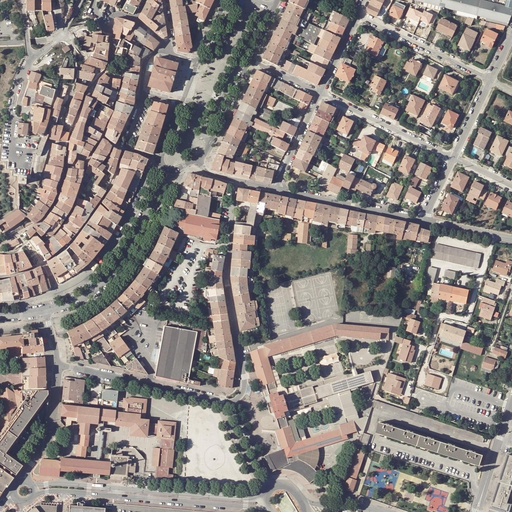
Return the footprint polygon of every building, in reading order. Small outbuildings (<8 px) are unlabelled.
[(26,0),(26,11),(33,11),(33,14),(34,15),(35,15),(34,11),(34,0),(26,0)] [(43,11),(48,11),(51,11),(50,0),(42,0),(42,10),(42,13),(44,13),(43,11)] [(152,0),(147,0),(146,3),(156,11),(158,12),(160,14),(163,14),(162,9),(152,0)] [(152,0),(162,9),(160,0),(152,0)] [(209,9),(213,0),(212,0),(196,0),(195,3),(200,5),(209,9)] [(303,9),(306,0),(290,0),(289,2),(303,9)] [(339,0),(338,3),(352,10),(356,0),(339,0)] [(368,13),(376,17),(377,15),(382,4),(385,6),(389,8),(392,2),(392,0),(371,0),(367,9),(368,13)] [(477,15),(508,23),(511,14),(511,8),(506,7),(481,1),(479,0),(414,0),(416,0),(415,4),(422,6),(440,10),(468,17),(475,19),(476,19),(477,15)] [(298,18),(307,22),(311,13),(303,9),(289,2),(285,11),(298,18)] [(396,2),(396,3),(395,6),(393,8),(392,7),(390,11),(391,12),(390,15),(399,19),(404,10),(405,7),(396,2)] [(133,14),(136,8),(126,3),(123,9),(133,14)] [(153,16),(156,11),(146,3),(143,8),(153,16)] [(377,15),(378,16),(383,19),(386,13),(382,12),(385,6),(382,4),(377,15)] [(171,7),(173,22),(187,20),(186,13),(191,12),(191,5),(190,5),(188,6),(182,7),(182,6),(171,7)] [(204,21),(209,9),(200,5),(196,15),(199,17),(198,18),(204,21)] [(151,21),(153,17),(153,16),(143,8),(141,13),(151,21)] [(285,11),(281,19),(295,26),(297,27),(308,32),(311,24),(307,22),(298,18),(285,11)] [(335,12),(331,22),(344,28),(349,19),(335,12)] [(430,23),(434,14),(429,12),(425,20),(430,23)] [(158,27),(151,21),(141,13),(139,18),(154,32),(158,27)] [(43,17),(47,32),(54,30),(51,15),(43,17)] [(153,17),(151,21),(158,27),(165,24),(163,15),(156,17),(153,17)] [(114,32),(121,33),(124,20),(116,17),(114,32)] [(414,32),(419,22),(408,17),(403,27),(414,32)] [(468,17),(465,23),(471,26),(475,19),(468,17)] [(457,26),(442,18),(437,29),(452,36),(457,26)] [(291,34),(294,35),(297,27),(295,26),(281,19),(278,25),(277,27),(291,34)] [(121,33),(126,36),(129,30),(130,31),(135,23),(124,20),(121,33)] [(327,20),(322,29),(339,38),(344,28),(331,22),(328,21),(327,20)] [(137,37),(142,39),(146,33),(135,23),(130,31),(129,30),(126,36),(125,38),(124,39),(125,40),(132,44),(137,37)] [(165,24),(158,27),(154,32),(163,39),(167,38),(165,24)] [(311,24),(308,32),(317,36),(320,38),(322,39),(336,45),(339,38),(322,29),(311,24)] [(189,34),(188,26),(174,28),(175,36),(189,34)] [(277,27),(273,35),(287,41),(291,43),(294,45),(297,37),(297,36),(294,35),(291,34),(277,27)] [(313,44),(317,36),(308,32),(297,27),(294,35),(297,36),(297,37),(303,40),(313,44)] [(478,33),(467,28),(464,34),(458,45),(469,51),(475,40),(478,33)] [(498,34),(486,29),(481,40),(487,43),(486,46),(491,48),(498,34)] [(82,49),(87,50),(87,49),(93,50),(94,47),(95,43),(96,44),(97,42),(109,44),(110,37),(107,36),(102,36),(100,36),(100,31),(94,30),(93,34),(92,38),(89,37),(85,36),(82,49)] [(144,46),(144,45),(150,36),(146,33),(142,39),(139,42),(141,43),(144,46)] [(189,34),(175,36),(177,51),(188,53),(191,47),(189,34)] [(284,48),(287,42),(289,44),(290,44),(291,43),(287,41),(273,35),(270,43),(283,50),(285,51),(288,52),(290,53),(291,51),(286,49),(284,48)] [(150,36),(144,45),(153,50),(158,43),(150,36)] [(377,56),(384,42),(371,36),(368,41),(365,46),(367,47),(365,51),(377,56)] [(136,47),(136,46),(139,42),(142,39),(137,37),(132,44),(136,47)] [(124,39),(120,38),(119,40),(121,40),(118,45),(116,49),(115,53),(121,55),(123,48),(122,48),(125,40),(124,39)] [(322,39),(318,47),(332,53),(336,45),(322,39)] [(96,44),(95,48),(108,51),(109,44),(97,42),(96,44)] [(283,55),(285,52),(285,51),(283,50),(270,43),(266,51),(279,57),(283,59),(285,55),(283,55)] [(137,57),(141,50),(136,47),(132,44),(130,50),(129,50),(127,60),(139,62),(140,58),(137,57)] [(151,52),(143,47),(142,49),(141,50),(137,57),(140,58),(142,59),(143,58),(151,52)] [(330,58),(332,53),(318,47),(315,55),(319,57),(327,60),(328,57),(330,58)] [(95,48),(94,53),(107,57),(108,51),(95,48)] [(283,59),(279,57),(266,51),(262,59),(268,62),(276,65),(279,67),(283,59)] [(107,63),(107,57),(94,53),(92,58),(98,60),(107,63)] [(84,63),(96,67),(98,60),(92,58),(90,57),(84,63)] [(177,64),(156,57),(147,86),(168,92),(169,93),(169,92),(177,64)] [(312,57),(310,61),(309,60),(308,62),(309,62),(310,63),(324,69),(328,61),(327,60),(319,57),(318,60),(312,57)] [(349,67),(351,63),(352,60),(345,57),(342,64),(336,76),(340,78),(341,79),(341,80),(342,80),(343,80),(344,80),(349,82),(351,77),(352,77),(353,77),(353,76),(353,75),(353,74),(355,70),(349,67)] [(60,69),(60,75),(64,75),(63,79),(73,79),(74,69),(65,69),(68,59),(65,58),(61,69),(60,69)] [(292,63),(283,59),(279,67),(288,71),(292,63)] [(407,61),(404,69),(407,70),(406,71),(416,76),(421,64),(420,63),(420,62),(418,61),(417,62),(412,59),(410,63),(409,62),(407,61)] [(107,63),(98,60),(96,67),(104,69),(107,63)] [(292,63),(288,71),(292,73),(296,65),(292,63)] [(321,77),(324,69),(310,63),(306,70),(307,70),(321,77)] [(83,66),(82,69),(81,71),(92,73),(94,68),(83,65),(83,66)] [(306,70),(296,65),(292,73),(303,78),(307,70),(306,70)] [(424,74),(433,79),(434,77),(438,79),(441,72),(428,65),(424,74)] [(92,73),(81,71),(78,70),(76,77),(91,81),(95,74),(92,73)] [(270,77),(257,70),(252,78),(266,85),(271,87),(271,88),(273,89),(277,91),(281,82),(275,79),(270,77)] [(317,85),(321,77),(307,70),(303,78),(317,85)] [(29,81),(37,84),(41,76),(29,73),(27,81),(29,81)] [(125,73),(124,76),(137,81),(138,75),(125,73)] [(105,74),(99,79),(97,85),(104,88),(108,90),(109,85),(110,84),(107,83),(109,77),(105,74)] [(445,75),(439,88),(452,94),(453,92),(457,84),(458,82),(445,75)] [(123,82),(136,87),(137,81),(124,76),(122,82),(123,82)] [(387,81),(375,76),(370,86),(372,87),(373,88),(375,88),(373,92),(380,95),(387,81)] [(249,86),(263,93),(264,90),(266,85),(252,78),(249,86)] [(37,84),(29,81),(27,88),(31,89),(36,90),(37,84)] [(123,82),(122,88),(135,93),(136,87),(123,82)] [(277,91),(288,96),(292,87),(281,82),(277,91)] [(75,92),(83,94),(87,87),(78,83),(75,92)] [(109,98),(111,91),(109,90),(108,90),(104,88),(97,85),(95,90),(109,98)] [(39,94),(46,97),(52,99),(55,90),(50,88),(42,86),(39,94)] [(263,93),(249,86),(245,94),(259,101),(263,103),(272,107),(274,103),(276,99),(263,93)] [(288,96),(292,98),(296,89),(292,87),(288,96)] [(127,94),(126,95),(135,98),(135,93),(122,88),(120,91),(127,94)] [(105,104),(109,98),(95,90),(92,96),(105,104)] [(294,99),(300,102),(307,105),(311,97),(298,90),(294,99)] [(115,101),(118,92),(111,91),(109,98),(115,101)] [(117,97),(125,99),(135,102),(135,98),(126,95),(127,94),(120,91),(118,96),(117,97)] [(75,92),(73,99),(81,101),(83,94),(75,92)] [(83,106),(93,110),(98,102),(90,98),(90,94),(87,92),(83,106)] [(406,110),(407,110),(417,115),(425,101),(413,95),(410,93),(407,100),(410,101),(406,110)] [(262,108),(260,108),(263,103),(259,101),(245,94),(241,102),(255,109),(266,114),(270,116),(272,112),(262,108)] [(44,102),(51,105),(52,99),(46,97),(44,102)] [(117,97),(117,101),(132,107),(135,102),(125,99),(117,97)] [(61,119),(62,119),(65,108),(65,107),(61,106),(63,100),(57,98),(54,103),(51,116),(53,117),(56,117),(58,118),(61,119)] [(115,101),(109,98),(105,104),(109,106),(112,107),(115,101)] [(73,99),(70,107),(78,109),(81,101),(73,99)] [(114,111),(123,113),(129,115),(132,107),(117,101),(114,111)] [(154,102),(150,111),(164,116),(168,104),(154,102)] [(266,114),(255,109),(241,102),(237,110),(251,117),(262,122),(266,114)] [(304,113),(307,105),(300,102),(296,109),(304,113)] [(336,115),(338,116),(341,111),(336,109),(323,102),(319,110),(332,117),(334,114),(336,115)] [(393,120),(397,121),(400,115),(396,113),(398,110),(385,103),(381,113),(393,120)] [(440,108),(434,105),(433,105),(429,103),(428,104),(427,107),(420,121),(431,127),(435,129),(443,112),(439,111),(440,108)] [(83,106),(80,117),(86,119),(88,115),(93,118),(96,111),(93,110),(83,106)] [(41,108),(34,107),(34,111),(34,116),(32,116),(32,121),(33,121),(41,122),(42,120),(44,109),(41,108)] [(70,107),(69,114),(75,116),(78,109),(70,107)] [(104,115),(110,118),(113,111),(107,107),(104,111),(104,115)] [(50,110),(48,109),(44,109),(42,120),(48,121),(48,118),(49,114),(50,110)] [(300,121),(304,113),(296,109),(294,114),(293,117),(300,121)] [(274,137),(282,141),(288,144),(292,136),(285,133),(278,130),(272,127),(268,125),(262,122),(251,117),(237,110),(233,118),(247,125),(251,126),(257,129),(266,133),(267,134),(274,137)] [(330,123),(331,123),(334,118),(332,117),(319,110),(316,116),(330,123)] [(453,128),(459,115),(448,110),(442,123),(448,125),(448,127),(450,128),(453,128)] [(112,116),(120,119),(125,121),(129,115),(123,113),(114,111),(112,116)] [(162,123),(164,116),(150,111),(147,117),(162,123)] [(104,115),(102,114),(100,113),(98,112),(95,118),(107,124),(110,118),(104,115)] [(66,122),(68,123),(72,124),(75,116),(69,114),(67,114),(66,118),(66,122)] [(121,124),(124,125),(125,121),(120,119),(112,116),(110,120),(116,122),(121,124)] [(290,116),(286,123),(296,128),(300,121),(293,117),(290,116)] [(316,116),(312,124),(326,130),(330,123),(316,116)] [(160,129),(162,123),(147,117),(144,123),(160,129)] [(344,117),(337,130),(336,133),(346,138),(347,135),(354,122),(344,117)] [(101,134),(107,124),(95,118),(93,122),(90,126),(89,127),(101,134)] [(248,132),(250,129),(251,126),(247,125),(233,118),(230,126),(244,132),(247,134),(248,132)] [(109,124),(122,130),(124,125),(121,124),(116,122),(110,120),(109,124)] [(18,134),(27,135),(28,128),(28,124),(20,123),(20,122),(18,121),(16,137),(18,138),(18,134)] [(282,121),(280,126),(277,124),(274,123),(272,127),(278,130),(285,133),(292,136),(296,128),(286,123),(282,121)] [(430,129),(431,127),(420,121),(419,124),(430,129)] [(77,122),(74,130),(83,133),(84,127),(84,124),(77,122)] [(158,137),(160,129),(144,123),(141,132),(158,137)] [(107,128),(108,128),(120,133),(122,130),(109,124),(107,128)] [(308,132),(322,138),(323,136),(326,130),(312,124),(308,132)] [(45,128),(39,126),(37,133),(43,136),(44,134),(43,134),(45,128)] [(243,142),(247,134),(244,132),(230,126),(226,134),(240,141),(243,142)] [(89,127),(86,131),(92,134),(99,138),(101,134),(89,127)] [(473,145),(484,150),(489,138),(492,132),(481,127),(478,133),(479,133),(475,141),(473,145)] [(115,144),(120,133),(108,128),(105,136),(111,141),(115,144)] [(50,129),(47,137),(59,140),(62,131),(50,129)] [(70,138),(81,142),(83,135),(83,133),(74,130),(70,138)] [(69,133),(62,131),(59,140),(67,141),(69,133)] [(155,145),(158,137),(141,132),(138,140),(155,145)] [(308,132),(306,137),(320,143),(322,138),(308,132)] [(96,142),(99,138),(92,134),(89,138),(93,140),(96,142)] [(243,142),(240,141),(226,134),(222,142),(236,148),(240,150),(243,142)] [(277,148),(285,152),(288,144),(282,141),(274,137),(267,134),(263,142),(270,145),(277,148)] [(96,142),(93,140),(89,138),(83,135),(81,142),(84,143),(92,147),(93,147),(96,142)] [(373,148),(379,151),(382,145),(364,136),(361,142),(358,147),(357,149),(363,152),(360,159),(365,161),(367,157),(367,158),(369,155),(373,148)] [(497,136),(490,150),(501,155),(508,141),(497,136)] [(306,137),(304,142),(317,148),(320,143),(306,137)] [(350,141),(349,143),(358,147),(361,142),(352,137),(350,141)] [(83,147),(84,143),(81,142),(70,138),(70,140),(69,151),(72,151),(74,144),(83,147)] [(103,139),(97,149),(109,153),(111,146),(109,143),(106,140),(103,139)] [(152,154),(155,145),(138,140),(135,149),(152,154)] [(240,150),(236,148),(222,142),(217,151),(216,155),(223,157),(229,158),(231,159),(235,160),(236,157),(237,155),(240,150)] [(239,155),(244,157),(250,145),(243,142),(240,150),(237,155),(239,155)] [(313,156),(313,157),(317,149),(317,148),(304,142),(300,150),(313,156)] [(52,154),(63,156),(65,147),(62,147),(53,143),(52,154)] [(87,157),(92,147),(84,143),(83,147),(80,154),(87,157)] [(75,152),(80,154),(83,147),(74,144),(72,151),(75,152)] [(388,147),(383,159),(393,164),(399,152),(392,149),(388,147)] [(113,148),(110,157),(118,159),(121,151),(113,148)] [(105,158),(109,153),(97,149),(93,154),(105,158)] [(309,163),(313,156),(300,150),(296,157),(309,163)] [(121,158),(131,160),(133,153),(125,151),(121,158)] [(137,154),(133,153),(131,160),(128,166),(142,172),(145,165),(135,161),(137,154)] [(51,160),(48,165),(62,168),(63,156),(52,154),(51,160)] [(101,164),(105,158),(93,154),(91,159),(101,164)] [(137,154),(135,161),(145,165),(145,166),(148,160),(145,158),(137,154)] [(341,169),(342,169),(345,164),(351,167),(355,159),(344,154),(343,154),(341,159),(337,167),(341,169)] [(222,159),(223,157),(216,155),(215,157),(211,170),(219,172),(222,159)] [(408,174),(415,160),(406,155),(399,169),(408,174)] [(111,166),(108,171),(114,174),(118,159),(110,157),(106,164),(111,166)] [(223,157),(222,159),(219,172),(225,173),(227,164),(228,161),(229,158),(223,157)] [(311,170),(312,170),(314,167),(314,166),(309,163),(296,157),(292,166),(296,168),(300,170),(305,172),(307,168),(311,170)] [(228,161),(227,164),(225,173),(231,175),(234,165),(234,162),(235,160),(231,159),(229,158),(228,161)] [(270,184),(275,172),(278,166),(279,163),(270,159),(268,158),(267,162),(267,163),(266,166),(265,170),(262,182),(270,184)] [(102,170),(103,168),(105,166),(101,164),(91,159),(88,164),(97,169),(101,171),(102,170)] [(75,165),(75,169),(77,169),(79,169),(81,169),(83,169),(83,162),(78,161),(75,165)] [(314,166),(314,167),(312,170),(319,174),(317,177),(321,179),(318,184),(327,189),(333,177),(337,168),(336,167),(322,161),(319,168),(314,166)] [(231,175),(240,177),(243,164),(236,162),(234,162),(234,165),(231,175)] [(421,163),(415,174),(426,179),(428,175),(429,175),(429,174),(430,174),(430,173),(430,172),(430,171),(431,168),(427,166),(428,164),(428,163),(427,163),(426,163),(425,163),(425,165),(421,163)] [(85,175),(88,177),(91,172),(93,173),(97,169),(88,164),(85,175)] [(142,172),(128,166),(120,164),(119,168),(121,169),(128,170),(135,173),(133,175),(140,178),(142,172)] [(245,165),(243,164),(240,177),(248,179),(251,166),(248,165),(245,165)] [(345,164),(342,169),(349,172),(351,167),(345,164)] [(45,176),(50,178),(59,181),(62,168),(48,165),(47,165),(45,172),(44,176),(45,176)] [(248,179),(254,180),(257,168),(255,167),(251,166),(248,179)] [(254,180),(262,182),(265,170),(257,168),(254,180)] [(76,178),(77,169),(75,169),(68,169),(66,176),(76,178)] [(100,181),(106,172),(102,170),(101,171),(97,169),(93,173),(99,177),(97,179),(100,181)] [(135,173),(128,170),(121,169),(118,177),(114,184),(128,191),(134,193),(140,178),(133,175),(135,173)] [(462,192),(469,178),(458,172),(451,186),(462,192)] [(183,186),(187,187),(187,189),(190,190),(191,188),(194,175),(188,173),(183,186)] [(361,180),(355,177),(348,174),(347,176),(346,179),(344,182),(342,186),(349,189),(355,192),(357,189),(361,180)] [(200,177),(194,175),(191,188),(198,190),(199,186),(200,177)] [(415,188),(419,179),(413,175),(408,185),(415,188)] [(208,189),(209,189),(212,180),(206,179),(200,177),(199,186),(198,190),(197,195),(206,196),(207,192),(207,191),(208,189)] [(344,182),(336,178),(333,177),(327,189),(338,194),(342,186),(344,182)] [(59,181),(50,178),(49,179),(45,178),(43,185),(44,185),(56,190),(59,181)] [(67,198),(73,182),(65,180),(60,194),(67,198)] [(226,185),(212,180),(209,189),(208,189),(207,191),(207,192),(206,196),(210,197),(210,196),(215,197),(222,197),(223,193),(226,185)] [(372,185),(361,180),(357,189),(370,195),(373,189),(374,189),(375,189),(375,188),(376,188),(376,187),(377,186),(376,186),(376,185),(376,184),(375,184),(374,184),(373,184),(372,184),(372,185)] [(466,199),(471,202),(475,195),(479,197),(484,199),(488,191),(483,189),(484,186),(474,181),(469,193),(466,199)] [(73,182),(67,198),(74,202),(80,184),(75,183),(73,182)] [(134,193),(128,191),(114,184),(110,191),(117,195),(116,197),(123,200),(128,203),(134,193)] [(44,185),(43,189),(56,194),(56,190),(44,185)] [(395,203),(402,189),(392,185),(385,199),(395,203)] [(101,199),(105,192),(97,186),(94,191),(97,193),(95,196),(101,199)] [(410,187),(405,197),(411,200),(416,203),(421,193),(415,190),(410,187)] [(43,189),(39,188),(37,191),(39,192),(54,198),(56,194),(43,189)] [(190,190),(187,189),(182,188),(180,192),(176,200),(185,202),(188,203),(193,204),(196,204),(197,199),(197,195),(198,190),(191,188),(190,190)] [(242,201),(248,202),(250,191),(244,190),(242,201)] [(116,197),(117,195),(110,191),(108,195),(105,199),(120,209),(124,211),(128,203),(123,200),(116,197)] [(252,203),(258,204),(260,193),(250,191),(248,202),(252,203)] [(42,195),(41,197),(52,203),(54,198),(39,192),(38,193),(42,195)] [(447,209),(453,212),(459,198),(458,198),(459,196),(451,192),(450,194),(449,194),(441,209),(446,212),(447,209)] [(264,207),(267,194),(260,193),(258,204),(256,213),(254,223),(253,227),(256,228),(259,228),(261,215),(262,216),(263,216),(263,215),(263,214),(265,208),(264,207)] [(485,204),(496,209),(501,198),(502,196),(495,193),(494,194),(491,193),(485,204)] [(65,203),(67,198),(60,194),(58,199),(65,203)] [(265,214),(266,215),(267,209),(267,208),(275,210),(274,211),(274,214),(278,215),(278,213),(279,211),(282,197),(267,194),(264,207),(265,208),(263,214),(265,214)] [(209,199),(211,200),(222,201),(222,197),(215,197),(210,196),(210,197),(206,196),(197,195),(197,199),(196,204),(195,210),(194,215),(206,218),(219,220),(220,215),(209,212),(207,212),(209,199)] [(41,197),(39,201),(49,208),(52,203),(41,197)] [(278,213),(285,215),(289,198),(282,197),(279,211),(278,213)] [(67,198),(65,203),(71,208),(74,202),(67,198)] [(94,199),(91,198),(89,203),(84,201),(82,200),(81,204),(85,206),(86,203),(93,209),(98,202),(94,199)] [(285,217),(289,218),(293,219),(293,218),(293,217),(297,200),(293,199),(289,198),(285,215),(285,217)] [(67,214),(71,208),(65,203),(58,199),(54,207),(62,211),(67,214)] [(124,211),(120,209),(105,199),(102,203),(109,211),(110,210),(118,215),(119,216),(121,217),(124,211)] [(176,200),(173,207),(185,209),(191,210),(195,210),(196,204),(193,204),(188,203),(185,202),(176,200)] [(302,219),(303,216),(306,202),(297,200),(293,217),(293,218),(293,219),(293,220),(302,222),(302,219)] [(38,202),(35,207),(44,215),(49,208),(39,201),(38,202)] [(306,202),(303,216),(308,218),(311,203),(306,202)] [(502,212),(511,217),(511,204),(507,202),(502,212)] [(81,217),(80,220),(84,223),(89,215),(93,209),(86,203),(85,206),(83,209),(84,210),(81,217)] [(252,203),(249,213),(248,222),(254,223),(256,213),(258,204),(252,203)] [(311,203),(308,218),(313,219),(316,204),(311,203)] [(322,223),(325,206),(316,204),(313,219),(313,221),(312,224),(321,226),(322,223)] [(96,211),(103,215),(106,210),(101,205),(96,211)] [(84,210),(83,209),(76,206),(73,213),(70,216),(75,218),(76,214),(81,217),(84,210)] [(328,224),(328,221),(331,207),(325,206),(322,223),(328,224)] [(39,220),(44,215),(35,207),(26,217),(32,223),(34,224),(39,220)] [(58,217),(62,211),(54,207),(50,213),(58,217)] [(340,209),(331,207),(328,221),(337,222),(340,209)] [(8,227),(10,229),(26,217),(24,215),(18,210),(4,220),(5,222),(8,227)] [(102,216),(103,216),(117,225),(121,217),(119,216),(118,215),(110,210),(109,211),(108,212),(106,210),(103,215),(102,216)] [(62,211),(58,217),(61,218),(64,220),(67,214),(62,211)] [(90,221),(97,225),(103,216),(102,216),(103,215),(96,211),(90,221)] [(181,214),(180,217),(177,216),(174,219),(173,221),(173,223),(175,226),(176,227),(176,230),(177,231),(177,232),(182,233),(182,234),(189,235),(190,237),(200,241),(201,240),(210,241),(210,239),(215,240),(216,234),(219,220),(206,218),(194,215),(187,214),(185,213),(179,212),(172,211),(171,212),(181,214)] [(346,224),(352,225),(354,212),(349,211),(346,224)] [(47,217),(54,221),(60,225),(64,220),(61,218),(58,217),(50,213),(47,217)] [(357,226),(363,227),(366,214),(360,213),(357,226)] [(362,232),(368,232),(372,215),(366,214),(363,227),(362,232)] [(378,216),(372,215),(368,232),(375,233),(375,230),(376,229),(378,216)] [(70,216),(68,220),(80,228),(84,223),(80,220),(75,218),(70,216)] [(103,216),(97,225),(112,234),(117,225),(103,216)] [(375,230),(383,231),(385,218),(378,216),(376,229),(375,230)] [(50,227),(54,221),(47,217),(43,222),(49,226),(50,227)] [(68,220),(66,223),(78,231),(80,228),(68,220)] [(399,221),(396,220),(393,233),(397,234),(396,239),(397,239),(402,240),(406,222),(399,221)] [(55,232),(60,225),(54,221),(50,227),(55,232)] [(112,234),(97,225),(90,221),(86,225),(108,240),(112,234)] [(45,233),(50,227),(49,226),(43,222),(39,228),(45,233)] [(253,227),(254,223),(248,222),(247,224),(240,223),(235,223),(235,225),(234,234),(252,236),(253,227)] [(411,240),(413,229),(413,224),(408,223),(406,222),(402,240),(411,240)] [(66,223),(63,226),(74,235),(78,231),(66,223)] [(298,243),(308,244),(309,224),(300,223),(298,235),(296,235),(296,237),(298,237),(298,243)] [(419,228),(419,225),(413,224),(413,229),(411,240),(416,241),(419,228)] [(36,232),(41,236),(45,233),(39,228),(36,225),(33,227),(36,232)] [(86,225),(82,231),(104,245),(108,240),(86,225)] [(63,226),(61,229),(71,239),(74,235),(63,226)] [(33,227),(26,232),(30,237),(36,232),(33,227)] [(45,233),(50,235),(51,236),(55,232),(50,227),(45,233)] [(170,250),(175,252),(175,250),(176,251),(180,244),(183,236),(178,233),(164,227),(158,241),(157,243),(170,250)] [(58,232),(67,243),(71,239),(61,229),(58,232)] [(430,233),(431,232),(424,230),(421,241),(428,242),(429,236),(430,233)] [(74,242),(82,250),(93,259),(104,245),(82,231),(74,242)] [(58,232),(54,237),(62,247),(62,248),(67,243),(58,232)] [(36,245),(37,244),(42,241),(36,234),(31,239),(36,245)] [(347,254),(358,254),(358,250),(356,250),(357,246),(357,239),(357,235),(348,234),(348,238),(348,245),(347,249),(347,254)] [(53,236),(48,240),(56,252),(62,247),(54,237),(53,236)] [(17,238),(7,243),(10,249),(20,244),(17,238)] [(44,244),(43,245),(51,256),(56,252),(48,240),(44,244)] [(42,241),(37,244),(46,260),(51,256),(43,245),(44,244),(42,241)] [(75,253),(70,257),(72,260),(77,265),(73,267),(77,273),(87,264),(93,259),(82,250),(74,242),(69,247),(75,253)] [(157,243),(153,251),(166,258),(172,261),(176,252),(175,252),(170,250),(157,243)] [(446,246),(436,244),(432,258),(443,260),(446,246)] [(443,260),(460,264),(463,250),(446,246),(443,260)] [(66,250),(70,257),(75,253),(69,247),(66,250)] [(72,260),(70,257),(66,250),(56,257),(64,266),(66,269),(68,273),(71,277),(77,273),(73,267),(77,265),(72,260)] [(481,254),(463,250),(460,264),(478,268),(481,254)] [(32,267),(25,256),(23,251),(18,253),(23,270),(32,267)] [(172,261),(166,258),(153,251),(148,259),(161,267),(167,270),(168,268),(172,261)] [(232,259),(250,261),(251,252),(250,252),(247,252),(233,251),(232,259)] [(176,263),(181,254),(176,252),(172,261),(176,263)] [(18,253),(10,255),(15,273),(23,270),(18,253)] [(4,255),(5,263),(9,263),(11,274),(15,273),(10,255),(4,255)] [(210,269),(210,270),(221,272),(224,257),(213,255),(211,263),(209,263),(209,266),(211,266),(210,269)] [(56,257),(47,263),(58,284),(71,277),(68,273),(66,269),(64,266),(56,257)] [(148,259),(144,267),(157,274),(161,277),(162,278),(166,272),(167,270),(161,267),(148,259)] [(248,269),(250,269),(250,261),(232,259),(232,268),(248,269)] [(505,264),(496,260),(494,265),(492,270),(500,273),(506,275),(507,271),(508,269),(510,270),(511,262),(511,261),(507,260),(505,264)] [(35,269),(37,276),(43,274),(41,267),(35,269)] [(144,267),(139,274),(152,282),(156,285),(157,286),(162,278),(161,277),(157,274),(144,267)] [(389,267),(387,278),(394,279),(396,268),(389,267)] [(433,283),(437,269),(430,267),(426,281),(433,283)] [(231,276),(247,277),(248,272),(248,269),(232,268),(231,276)] [(42,293),(37,276),(35,269),(29,272),(32,279),(26,281),(28,287),(32,286),(35,295),(42,293)] [(445,270),(444,277),(454,279),(456,272),(445,270)] [(23,274),(26,281),(32,279),(29,272),(23,274)] [(28,287),(26,281),(23,274),(18,276),(24,298),(29,297),(27,287),(28,287)] [(43,274),(37,276),(42,293),(51,289),(48,278),(44,279),(43,274)] [(139,274),(137,277),(149,286),(152,288),(154,289),(156,287),(157,286),(156,285),(152,282),(139,274)] [(221,278),(207,275),(205,275),(205,282),(207,282),(221,283),(221,278)] [(20,300),(24,298),(18,276),(14,277),(20,300)] [(13,300),(20,300),(14,277),(9,279),(13,300)] [(146,289),(150,292),(152,293),(154,289),(152,288),(149,286),(137,277),(134,281),(146,289)] [(9,301),(13,300),(9,279),(0,281),(2,301),(9,301)] [(484,290),(490,292),(498,295),(502,286),(504,286),(505,282),(497,279),(495,283),(487,280),(484,290)] [(134,281),(128,288),(140,297),(142,299),(145,301),(152,293),(150,292),(146,289),(134,281)] [(232,282),(234,296),(249,292),(248,288),(247,283),(232,282)] [(434,283),(433,284),(432,291),(431,296),(433,296),(432,301),(438,302),(439,298),(450,300),(453,287),(440,284),(434,283)] [(32,286),(28,287),(27,287),(29,297),(35,295),(32,286)] [(453,287),(450,300),(466,304),(469,290),(453,287)] [(145,301),(142,299),(140,297),(128,288),(122,294),(133,305),(135,306),(138,309),(145,301)] [(235,305),(250,302),(249,295),(251,294),(251,292),(249,292),(234,296),(235,305)] [(152,293),(145,301),(148,305),(155,296),(152,293)] [(122,294),(119,297),(130,308),(134,312),(138,309),(135,306),(133,305),(122,294)] [(127,311),(129,313),(131,316),(134,312),(130,308),(119,297),(116,300),(127,311)] [(496,301),(484,297),(482,301),(495,305),(496,301)] [(110,306),(120,317),(123,314),(125,316),(129,313),(127,311),(116,300),(110,306)] [(254,318),(256,318),(255,311),(256,311),(254,301),(253,301),(250,302),(235,305),(237,316),(239,323),(254,318)] [(491,320),(495,307),(480,302),(479,307),(481,308),(479,316),(491,320)] [(112,328),(117,324),(115,321),(117,320),(119,322),(122,325),(125,322),(122,319),(120,317),(110,306),(100,314),(110,325),(112,328)] [(210,309),(207,309),(205,309),(205,316),(208,315),(212,315),(227,314),(225,307),(210,309)] [(416,316),(408,313),(406,319),(410,320),(406,331),(416,334),(420,322),(415,320),(416,316)] [(100,314),(95,317),(105,328),(110,325),(100,314)] [(100,332),(103,335),(107,333),(108,332),(105,328),(95,317),(91,320),(100,332)] [(239,323),(240,331),(256,327),(260,326),(258,317),(256,318),(254,318),(239,323)] [(91,320),(83,324),(91,337),(94,341),(103,336),(103,335),(100,332),(91,320)] [(229,327),(228,321),(213,322),(214,329),(229,327)] [(466,332),(441,323),(438,333),(442,334),(441,336),(462,343),(463,341),(466,332)] [(87,345),(89,344),(87,340),(90,338),(93,342),(94,341),(91,337),(83,324),(76,328),(82,342),(84,346),(86,349),(88,348),(87,345)] [(312,343),(314,343),(335,336),(337,336),(348,337),(380,339),(388,340),(389,333),(389,328),(337,324),(332,325),(311,331),(289,338),(264,346),(264,348),(267,357),(293,349),(312,343)] [(199,386),(200,382),(188,379),(189,376),(190,367),(192,359),(193,349),(194,349),(202,350),(206,351),(207,347),(203,346),(206,327),(198,326),(197,332),(192,331),(164,326),(155,376),(187,384),(199,386)] [(230,334),(229,327),(214,329),(211,329),(212,336),(215,335),(230,334)] [(79,349),(78,346),(77,344),(81,343),(82,344),(83,347),(84,346),(82,342),(76,328),(67,332),(72,346),(74,351),(76,358),(83,360),(79,349)] [(34,331),(30,331),(30,332),(31,338),(23,339),(23,335),(22,335),(23,340),(27,340),(28,345),(28,346),(29,346),(28,339),(28,338),(36,338),(36,334),(36,332),(35,331),(34,331)] [(215,335),(216,342),(231,340),(230,334),(215,335)] [(0,347),(23,345),(28,345),(27,340),(23,340),(22,335),(3,337),(2,337),(0,337),(0,347)] [(105,351),(111,347),(103,336),(97,340),(105,351)] [(401,344),(402,342),(403,338),(396,336),(394,342),(401,344)] [(28,338),(28,339),(29,346),(30,346),(34,345),(43,345),(43,344),(44,344),(42,337),(36,338),(28,338)] [(114,341),(124,355),(130,351),(119,337),(114,341)] [(414,346),(413,346),(410,344),(411,341),(403,338),(402,342),(404,343),(398,358),(410,363),(412,358),(410,358),(413,349),(414,346)] [(232,347),(231,340),(216,342),(217,349),(232,347)] [(110,345),(119,358),(124,355),(114,341),(110,345)] [(479,355),(482,348),(463,341),(462,343),(461,349),(476,354),(479,355)] [(44,352),(43,345),(34,345),(35,353),(44,352)] [(22,354),(33,353),(32,348),(31,349),(30,346),(29,346),(28,346),(23,347),(22,347),(22,354)] [(233,354),(232,347),(217,349),(214,349),(211,349),(212,355),(215,356),(218,356),(233,354)] [(493,353),(505,358),(507,352),(495,347),(493,353)] [(275,382),(267,357),(264,348),(250,352),(260,386),(266,385),(275,382)] [(321,366),(339,360),(337,351),(318,357),(321,366)] [(102,353),(95,356),(99,364),(110,366),(110,365),(102,353)] [(235,363),(233,354),(218,356),(218,358),(224,359),(235,363)] [(44,357),(28,358),(22,358),(22,368),(29,368),(30,368),(45,368),(44,357)] [(496,360),(485,357),(482,367),(481,370),(492,373),(493,370),(494,368),(496,360)] [(136,359),(130,363),(137,372),(148,375),(136,359)] [(235,363),(224,359),(221,369),(234,371),(235,363)] [(128,370),(137,372),(130,363),(125,366),(128,370)] [(30,368),(29,368),(22,368),(22,371),(22,376),(29,376),(30,376),(45,376),(45,368),(30,368)] [(219,378),(233,380),(234,371),(221,369),(219,378)] [(331,384),(316,389),(319,398),(334,394),(374,382),(370,372),(331,384)] [(383,390),(397,395),(401,382),(396,380),(397,376),(389,373),(383,390)] [(438,389),(442,378),(427,373),(424,384),(438,389)] [(22,389),(29,389),(46,388),(45,376),(30,376),(29,376),(22,376),(22,389)] [(406,379),(397,376),(396,380),(401,382),(397,395),(400,396),(406,379)] [(65,377),(63,399),(74,400),(73,403),(82,404),(85,380),(65,377)] [(217,377),(217,380),(219,380),(218,386),(231,388),(233,380),(219,378),(217,377)] [(310,484),(313,481),(320,476),(318,473),(314,469),(308,464),(304,461),(299,459),(298,454),(318,448),(348,438),(347,434),(354,432),(357,431),(354,420),(339,425),(339,423),(331,426),(333,431),(301,441),(300,438),(305,437),(303,428),(296,430),(293,419),(287,421),(286,419),(285,416),(284,412),(286,411),(288,410),(317,401),(316,399),(313,389),(312,386),(284,395),(279,397),(278,392),(275,382),(266,385),(269,395),(271,402),(267,403),(270,414),(274,412),(276,418),(274,419),(275,422),(277,421),(279,429),(280,429),(276,430),(280,445),(282,450),(268,454),(276,470),(282,470),(287,470),(292,471),(296,472),(300,475),(305,478),(307,481),(310,484)] [(17,390),(15,391),(10,387),(8,389),(7,388),(1,396),(0,396),(1,400),(22,401),(22,400),(22,391),(18,391),(17,390)] [(117,401),(118,391),(103,389),(102,399),(117,401)] [(23,401),(18,408),(8,422),(0,433),(0,463),(4,466),(6,468),(11,472),(13,473),(15,475),(22,466),(24,463),(19,460),(17,462),(5,453),(17,437),(27,423),(45,398),(48,394),(47,391),(46,391),(36,391),(22,391),(22,400),(22,401),(23,401)] [(338,396),(345,418),(354,415),(347,393),(338,396)] [(160,424),(160,420),(156,419),(155,424),(146,423),(142,423),(142,418),(144,403),(140,403),(140,398),(133,398),(133,399),(128,398),(124,398),(123,407),(125,408),(130,408),(129,410),(128,410),(127,412),(125,412),(116,411),(116,419),(119,420),(119,421),(123,422),(123,420),(126,421),(126,422),(135,422),(135,431),(148,433),(157,434),(161,438),(160,448),(156,447),(154,466),(157,466),(156,472),(156,477),(157,478),(167,479),(167,478),(172,478),(172,474),(168,473),(168,467),(171,467),(173,441),(174,435),(172,435),(172,431),(170,431),(169,430),(165,429),(160,424)] [(8,422),(18,408),(23,401),(22,401),(1,400),(2,409),(3,409),(7,411),(5,415),(4,415),(4,420),(5,420),(8,422)] [(374,400),(372,406),(422,423),(480,441),(482,435),(437,420),(406,410),(374,400)] [(116,411),(62,405),(61,416),(66,417),(70,417),(77,418),(76,421),(81,422),(79,434),(82,434),(81,438),(89,439),(90,423),(99,424),(99,420),(104,421),(115,422),(116,419),(116,411)] [(148,437),(148,433),(135,431),(135,422),(126,422),(126,421),(123,420),(123,422),(119,421),(119,420),(116,419),(115,422),(114,425),(130,427),(130,436),(148,437)] [(175,421),(160,420),(160,424),(165,429),(169,430),(170,431),(172,431),(172,435),(174,435),(175,421)] [(483,455),(379,422),(375,432),(375,433),(479,466),(480,465),(483,455)] [(363,436),(360,443),(364,444),(367,445),(370,435),(364,433),(363,436)] [(364,444),(360,443),(363,436),(359,435),(358,437),(359,438),(355,449),(362,451),(364,444)] [(88,446),(89,439),(81,438),(80,445),(78,445),(77,456),(86,457),(87,446),(88,446)] [(27,452),(28,452),(29,453),(37,442),(35,441),(27,452)] [(347,475),(349,475),(356,478),(365,452),(362,451),(355,449),(347,475)] [(273,472),(276,470),(268,454),(265,456),(273,472)] [(511,488),(511,456),(507,455),(489,508),(501,511),(509,511),(511,504),(507,503),(511,488)] [(128,457),(125,457),(119,456),(113,456),(111,456),(111,463),(110,466),(110,474),(126,475),(127,472),(135,473),(135,467),(127,467),(128,466),(131,466),(131,459),(128,459),(128,457)] [(59,471),(60,461),(55,460),(53,460),(42,459),(33,471),(33,472),(34,474),(37,475),(45,475),(46,475),(59,476),(59,471)] [(60,461),(59,471),(94,473),(100,474),(110,474),(110,466),(60,461)] [(0,468),(0,487),(4,490),(13,478),(10,476),(8,474),(3,471),(1,469),(0,468)] [(345,485),(343,485),(341,484),(339,489),(344,490),(344,489),(352,492),(356,481),(355,480),(348,478),(346,483),(345,485)] [(104,511),(105,508),(90,507),(85,506),(85,503),(85,502),(82,501),(81,502),(80,504),(80,502),(78,502),(77,506),(70,505),(69,506),(69,509),(69,511),(104,511)]
